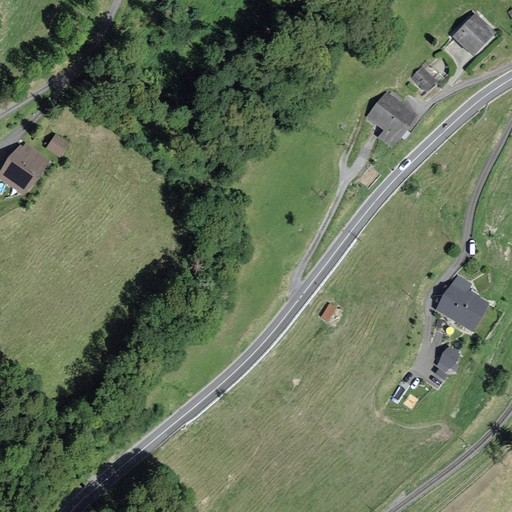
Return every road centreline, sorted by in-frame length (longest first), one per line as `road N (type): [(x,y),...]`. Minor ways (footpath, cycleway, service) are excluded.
road 1 (secondary): [(71,511),(227,379),(415,157),(511,79)]
road 2 (residential): [(440,381),(424,371),(437,292),(463,258),(471,207),(511,123)]
